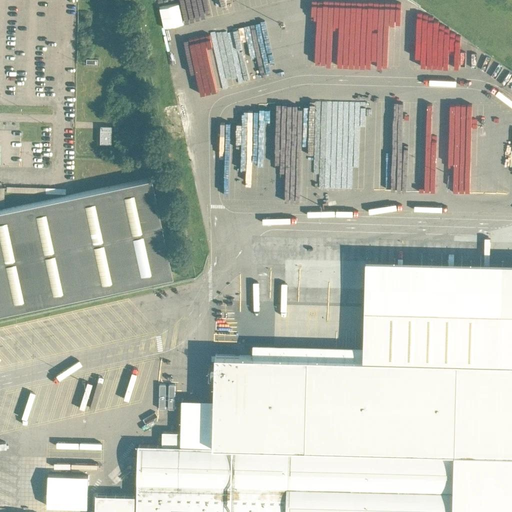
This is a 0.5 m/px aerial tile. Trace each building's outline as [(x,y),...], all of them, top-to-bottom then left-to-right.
[(209,0),(156,0),(160,29),(175,27),(174,16),(186,14),(187,23),(193,22),(192,15),(196,14),(194,0),(204,0),(205,2),(210,1),(209,0)] [(317,41),(316,64),(346,66),(347,50),(354,50),(354,57),(362,57),(365,5),(356,5),(356,4),(312,1),(310,41),(317,41)] [(374,9),(371,66),(475,71),(476,47),(469,47),(469,41),(459,41),(459,32),(436,31),(437,23),(430,22),(431,15),(411,14),(411,3),(369,1),(369,9),(374,9)] [(220,47),(227,46),(234,85),(251,82),(241,28),(218,32),(220,47)] [(320,172),(422,174),(423,119),(412,119),(413,102),(329,100),(329,105),(321,104),(320,172)] [(483,148),(483,174),(510,174),(510,168),(511,167),(511,127),(511,106),(484,105),(484,119),(488,119),(488,124),(494,124),(494,148),(483,148)] [(181,133),(176,108),(168,110),(173,134),(181,133)] [(260,158),(261,111),(238,110),(238,126),(248,126),(248,179),(259,179),(259,158),(260,158)] [(110,143),(111,126),(100,125),(99,143),(110,143)] [(471,148),(470,162),(465,161),(464,174),(478,174),(478,169),(481,169),(483,148),(471,148)] [(0,311),(172,276),(153,190),(151,178),(0,209),(0,311)] [(511,511),(511,361),(253,355),(215,354),(213,446),(181,445),(181,431),(163,430),(162,445),(139,444),(137,505),(134,505),(134,495),(97,494),(96,511),(511,511)]
